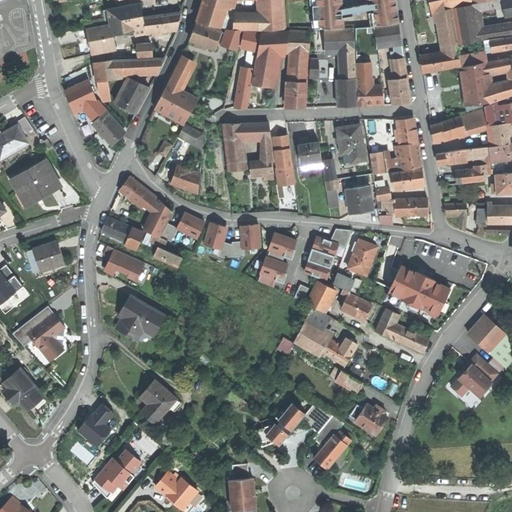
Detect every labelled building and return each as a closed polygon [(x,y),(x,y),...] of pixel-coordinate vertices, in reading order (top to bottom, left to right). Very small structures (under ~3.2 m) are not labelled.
[(198,21),(221,28),(228,6),(229,0),(203,0),(202,6),(198,21)] [(260,0),(261,20),(262,24),(263,24),(285,23),(283,0),(260,0)] [(341,0),(312,0),(315,28),(344,28),(343,13),(342,9),(341,0)] [(375,8),(376,12),(397,9),(395,1),(395,0),(373,0),(375,4),(375,8)] [(443,0),(429,0),(432,10),(437,9),(445,7),(443,0)] [(125,36),(135,35),(134,28),(133,20),(143,18),(140,4),(108,10),(111,24),(114,37),(125,36)] [(375,4),(342,9),(343,13),(375,8),(375,4)] [(459,44),(482,39),(481,30),(477,9),(477,6),(476,4),(475,4),(453,8),(459,44)] [(442,14),(449,53),(451,52),(453,67),(460,66),(461,66),(459,52),(452,8),(446,9),(447,14),(442,14)] [(376,12),(378,25),(399,22),(397,9),(376,12)] [(371,26),(378,25),(376,12),(369,13),(371,26)] [(145,26),(146,33),(178,29),(180,21),(182,14),(144,18),(145,26)] [(133,20),(134,28),(145,26),(144,18),(143,18),(133,20)] [(263,31),(263,24),(262,24),(261,20),(242,19),(242,30),(244,30),(261,31),(263,31)] [(197,22),(190,39),(215,49),(222,32),(197,22)] [(116,49),(114,37),(111,24),(87,29),(92,54),(116,49)] [(400,24),(375,27),(378,46),(402,43),(400,24)] [(481,30),(482,39),(511,33),(511,32),(511,25),(488,29),(481,30)] [(135,35),(146,33),(145,26),(134,28),(135,35)] [(356,28),(357,50),(367,50),(378,49),(378,46),(375,27),(356,28)] [(327,52),(344,51),(355,51),(354,29),(326,29),(327,52)] [(239,46),(244,30),(242,30),(226,30),(221,44),(238,50),(239,46)] [(258,48),(261,31),(244,30),(239,46),(250,47),(258,48)] [(285,31),(262,32),(253,83),(269,86),(276,52),(284,53),(285,31)] [(284,53),(300,53),(309,53),(309,32),(285,31),(284,53)] [(505,37),(485,40),(487,52),(507,49),(505,37)] [(152,46),(137,48),(139,57),(153,57),(152,46)] [(254,68),(258,48),(250,47),(246,67),(254,68)] [(137,48),(116,49),(118,58),(139,57),(137,48)] [(357,50),(357,62),(367,62),(368,62),(367,50),(357,50)] [(344,51),(345,79),(356,78),(355,51),(344,51)] [(449,53),(421,57),(422,65),(423,72),(453,67),(451,52),(449,53)] [(459,52),(461,66),(487,62),(486,53),(465,57),(464,52),(459,52)] [(300,53),(291,81),(307,81),(308,81),(309,53),(300,53)] [(175,71),(167,86),(177,92),(192,62),(182,55),(175,71)] [(511,57),(487,62),(489,73),(511,68),(511,57)] [(134,69),(134,70),(159,69),(166,58),(133,59),(134,69)] [(394,59),(395,79),(408,78),(404,58),(394,59)] [(116,69),(134,69),(133,59),(115,60),(116,69)] [(311,59),(310,78),(318,78),(319,59),(312,59),(311,59)] [(118,79),(116,69),(115,60),(95,62),(98,82),(118,79)] [(357,62),(358,81),(367,81),(367,62),(357,62)] [(461,66),(460,66),(467,106),(484,103),(494,101),(492,89),(489,73),(487,62),(461,66)] [(246,67),(244,79),(252,80),(254,68),(246,67)] [(59,84),(64,95),(84,84),(78,73),(59,84)] [(149,87),(131,78),(118,104),(136,114),(143,101),(149,87)] [(244,79),(240,78),(235,107),(242,108),(248,109),(252,80),(244,79)] [(348,106),(357,106),(356,78),(345,79),(339,79),(340,106),(348,106)] [(393,79),(396,104),(402,103),(411,103),(408,78),(395,79),(393,79)] [(119,88),(118,79),(98,82),(99,91),(119,88)] [(291,81),(289,81),(288,107),(296,107),(306,108),(307,81),(291,81)] [(72,110),(85,105),(94,97),(84,84),(64,95),(72,110)] [(167,86),(155,108),(184,124),(196,102),(177,92),(167,86)] [(358,88),(359,106),(370,105),(384,104),(384,86),(358,88)] [(511,86),(492,89),(494,101),(511,94),(511,86)] [(85,105),(97,118),(106,110),(94,97),(85,105)] [(484,106),(484,103),(467,106),(467,111),(484,106)] [(486,126),(488,137),(507,135),(511,134),(511,105),(484,109),(486,126)] [(484,109),(461,116),(467,133),(486,126),(484,109)] [(91,123),(109,142),(116,135),(123,129),(106,110),(97,118),(91,123)] [(461,116),(443,122),(445,137),(445,140),(467,133),(461,116)] [(404,119),(398,120),(399,130),(400,137),(402,145),(419,142),(415,117),(404,119)] [(25,134),(31,130),(23,118),(17,122),(25,134)] [(373,119),(373,130),(389,130),(388,119),(373,119)] [(279,122),(282,141),(289,140),(287,123),(283,122),(279,122)] [(433,132),(435,140),(445,137),(443,122),(432,125),(433,132)] [(224,124),(227,147),(243,145),(242,137),(241,123),(224,124)] [(255,123),(241,123),(242,137),(265,136),(271,136),(269,123),(255,123)] [(204,134),(184,124),(179,136),(203,149),(204,134)] [(0,159),(26,145),(15,125),(6,130),(0,133),(0,159)] [(348,127),(338,129),(343,153),(346,153),(351,152),(352,159),(353,162),(366,159),(360,125),(348,127)] [(488,137),(489,145),(508,143),(507,135),(488,137)] [(275,161),(271,136),(265,136),(265,162),(272,161),(275,161)] [(282,141),(275,142),(278,168),(293,166),(289,140),(282,141)] [(168,156),(172,143),(166,141),(162,153),(168,156)] [(423,167),(419,142),(402,145),(400,145),(404,170),(423,167)] [(508,143),(489,145),(491,161),(508,159),(511,158),(509,143),(508,143)] [(310,145),(302,146),(303,155),(302,155),(304,169),(323,167),(322,161),(320,144),(310,145)] [(243,145),(227,147),(230,170),(246,168),(243,145)] [(489,145),(466,148),(467,157),(482,156),(486,155),(490,155),(489,145)] [(447,151),(449,162),(467,161),(467,157),(466,148),(447,151)] [(438,161),(449,162),(447,151),(437,153),(438,161)] [(380,152),(371,153),(374,173),(383,172),(380,152)] [(333,159),(322,161),(323,167),(325,180),(335,179),(333,159)] [(509,172),(508,159),(491,161),(492,173),(496,173),(509,172)] [(265,162),(250,163),(251,173),(266,172),(273,171),(272,161),(265,162)] [(10,181),(23,202),(35,195),(38,201),(48,195),(59,188),(45,166),(22,179),(20,175),(10,181)] [(295,182),(293,166),(278,168),(280,184),(295,182)] [(171,184),(199,193),(200,176),(177,167),(174,175),(171,184)] [(393,173),(395,188),(426,183),(424,175),(423,168),(393,173)] [(479,170),(468,171),(469,181),(484,179),(484,169),(479,170)] [(456,178),(457,183),(469,181),(468,171),(456,173),(456,178)] [(511,171),(509,172),(496,173),(497,184),(498,190),(498,193),(511,191),(511,171)] [(144,207),(145,206),(154,194),(131,177),(126,184),(121,190),(144,207)] [(337,189),(335,179),(325,180),(327,190),(337,189)] [(370,185),(347,189),(351,214),(363,212),(374,210),(370,185)] [(376,188),(379,201),(388,199),(392,198),(390,186),(376,188)] [(342,206),(349,206),(347,187),(340,188),(342,206)] [(338,199),(337,189),(327,190),(328,201),(338,199)] [(144,228),(150,231),(162,235),(168,222),(173,211),(160,200),(154,194),(145,206),(155,211),(144,228)] [(389,213),(396,213),(396,199),(392,198),(388,199),(388,207),(389,213)] [(428,198),(403,198),(404,212),(404,215),(409,215),(414,214),(418,214),(428,214),(428,208),(428,198)] [(379,208),(388,207),(388,199),(379,201),(378,201),(379,208)] [(468,202),(445,203),(446,209),(447,215),(462,215),(467,215),(468,202)] [(511,209),(500,210),(500,224),(511,223),(511,209)] [(500,210),(487,210),(488,224),(500,224),(500,210)] [(207,220),(187,211),(179,226),(178,228),(199,238),(207,220)] [(393,215),(380,216),(382,224),(394,225),(393,215)] [(133,228),(108,217),(105,225),(102,232),(127,243),(133,228)] [(205,242),(223,248),(225,240),(229,226),(211,221),(205,242)] [(162,235),(168,238),(173,240),(178,228),(179,226),(168,222),(162,235)] [(243,239),(244,248),(263,246),(260,222),(242,224),(243,239)] [(509,234),(511,225),(511,223),(500,224),(488,224),(487,224),(485,233),(494,233),(509,234)] [(484,237),(485,233),(487,224),(481,224),(478,235),(484,237)] [(144,233),(133,228),(127,243),(126,245),(137,250),(144,233)] [(347,245),(353,229),(338,228),(332,239),(340,242),(347,245)] [(299,238),(276,230),(270,248),(292,256),(299,238)] [(150,231),(145,242),(151,244),(152,241),(165,247),(168,238),(162,235),(150,231)] [(318,234),(313,246),(336,254),(340,242),(332,239),(318,234)] [(243,239),(233,240),(234,243),(225,240),(223,248),(221,254),(225,255),(245,253),(244,248),(243,239)] [(349,268),(367,275),(378,247),(368,243),(360,240),(349,268)] [(36,256),(39,269),(60,263),(57,252),(54,243),(34,248),(36,256)] [(313,246),(309,258),(331,266),(336,254),(313,246)] [(146,261),(116,247),(106,269),(115,274),(118,268),(130,273),(129,276),(138,280),(146,261)] [(157,247),(153,256),(178,266),(182,257),(157,247)] [(28,259),(36,256),(34,248),(26,251),(28,259)] [(290,262),(268,254),(261,272),(284,280),(290,262)] [(309,258),(305,270),(327,278),(331,266),(309,258)] [(452,287),(404,263),(391,290),(439,314),(452,287)] [(10,264),(0,269),(0,303),(24,290),(10,264)] [(337,275),(333,284),(350,291),(353,282),(337,275)] [(307,303),(323,312),(335,289),(319,281),(307,303)] [(349,294),(342,308),(347,311),(354,314),(366,319),(368,313),(372,305),(349,294)] [(124,318),(118,328),(139,340),(144,331),(154,336),(165,316),(132,297),(125,309),(121,317),(124,318)] [(67,326),(50,304),(16,332),(25,344),(33,337),(51,360),(66,348),(56,335),(67,326)] [(313,308),(307,318),(326,328),(331,318),(313,308)] [(376,330),(388,336),(394,324),(399,313),(386,308),(376,330)] [(486,315),(469,334),(506,367),(511,359),(511,344),(506,333),(486,315)] [(307,318),(304,324),(323,334),(331,339),(334,333),(326,328),(307,318)] [(294,342),(312,353),(323,334),(304,324),(294,342)] [(388,336),(395,339),(401,327),(394,324),(388,336)] [(401,327),(395,339),(423,352),(426,346),(429,340),(401,327)] [(312,353),(320,357),(323,353),(330,340),(331,339),(323,334),(312,353)] [(342,346),(330,340),(323,353),(345,365),(349,360),(353,352),(357,344),(347,338),(342,346)] [(290,353),(292,347),(282,343),(279,349),(290,353)] [(464,371),(450,386),(461,396),(468,388),(475,394),(488,380),(490,382),(497,374),(476,355),(469,363),(470,364),(464,371)] [(341,370),(336,380),(357,392),(361,385),(362,382),(341,370)] [(9,398),(14,404),(18,401),(25,409),(41,396),(18,371),(4,383),(7,387),(3,391),(9,398)] [(150,404),(143,413),(156,424),(170,408),(175,412),(183,402),(156,380),(148,390),(141,398),(150,404)] [(491,384),(490,382),(488,380),(475,394),(479,397),(491,384)] [(365,387),(361,385),(357,392),(361,395),(365,387)] [(93,411),(79,429),(99,445),(113,427),(107,422),(116,412),(104,402),(95,413),(93,411)] [(306,424),(318,433),(332,416),(314,403),(305,414),(292,403),(284,412),(281,410),(275,418),(279,421),(276,424),(275,423),(255,430),(261,447),(269,444),(275,442),(277,439),(282,442),(301,419),(307,423),(306,424)] [(355,423),(376,435),(381,425),(386,417),(382,414),(384,411),(374,405),(373,408),(366,404),(362,410),(355,406),(349,417),(356,421),(355,423)] [(321,463),(328,469),(334,462),(341,468),(351,449),(347,445),(351,440),(339,430),(344,423),(332,416),(318,433),(313,439),(323,447),(314,458),(321,463)] [(168,433),(161,441),(174,453),(181,445),(168,433)] [(99,490),(107,499),(118,486),(123,490),(128,483),(129,484),(135,477),(131,474),(141,462),(127,450),(117,462),(113,459),(92,483),(99,490)] [(232,511),(256,509),(254,493),(252,493),(252,487),(254,487),(253,478),(249,478),(248,464),(232,465),(233,480),(230,480),(232,511)] [(168,472),(156,487),(163,493),(175,502),(174,504),(182,510),(198,491),(182,479),(179,481),(168,472)] [(0,511),(17,511),(20,509),(9,499),(0,509),(0,511)]
